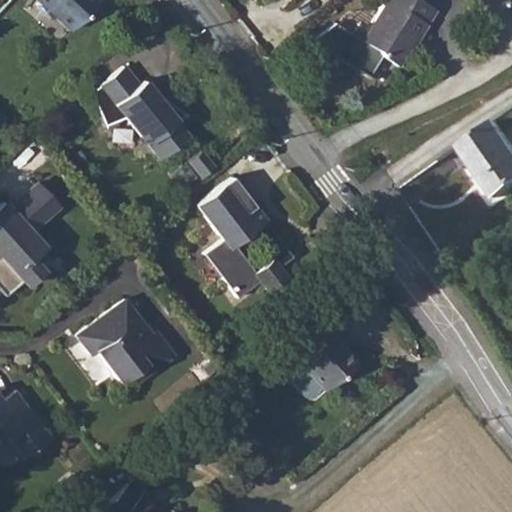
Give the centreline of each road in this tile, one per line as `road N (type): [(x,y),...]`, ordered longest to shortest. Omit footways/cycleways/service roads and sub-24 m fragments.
road 1 (residential): [(466,360),(296,502),(261,501)]
road 2 (tertiary): [(466,360),(311,157)]
road 3 (residential): [(311,157),(511,57)]
road 4 (tertiary): [(311,157),(187,0)]
